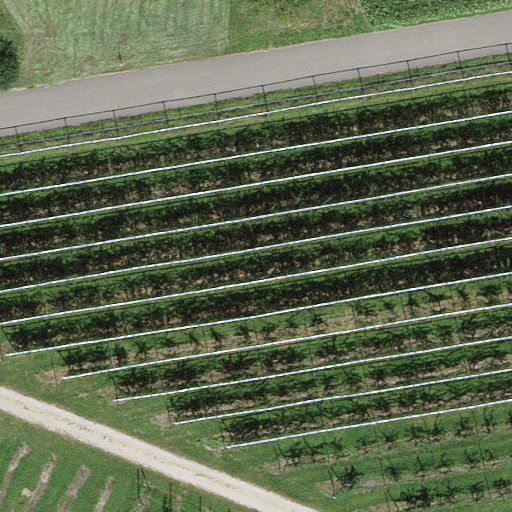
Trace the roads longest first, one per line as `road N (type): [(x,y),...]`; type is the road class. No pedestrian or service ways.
road 1 (unclassified): [(511,30),(0,111)]
road 2 (track): [(0,388),(297,511)]
